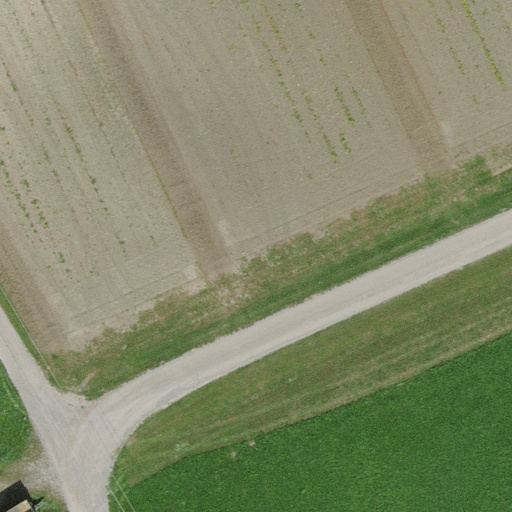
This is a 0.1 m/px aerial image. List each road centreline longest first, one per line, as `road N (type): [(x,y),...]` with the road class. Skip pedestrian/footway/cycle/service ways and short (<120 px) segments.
road 1 (track): [(0,454),(71,443),(151,393),(511,224)]
road 2 (track): [(89,511),(71,443),(0,323)]
